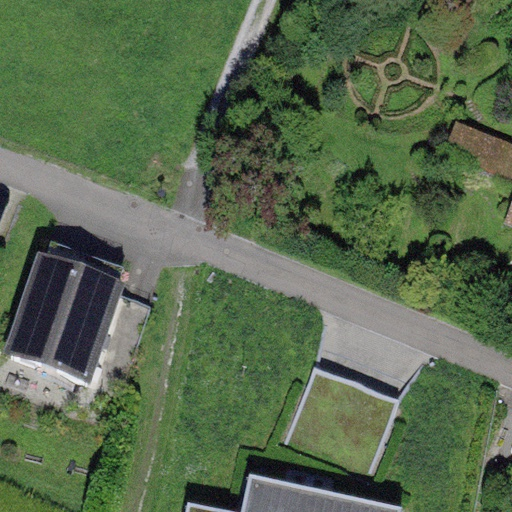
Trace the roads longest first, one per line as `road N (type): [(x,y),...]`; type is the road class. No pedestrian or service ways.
road 1 (residential): [(511,371),(0,169)]
road 2 (track): [(268,0),(203,160),(166,398),(138,511)]
